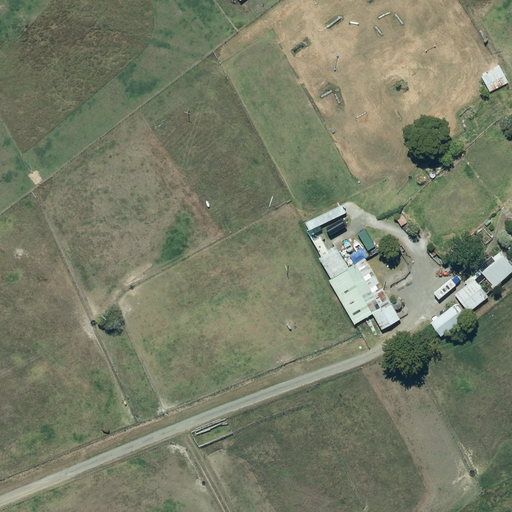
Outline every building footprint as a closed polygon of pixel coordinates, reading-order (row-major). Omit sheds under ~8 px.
[(499,64),(479,75),(489,93),(509,82),(499,64)] [(343,204),(305,222),(310,231),(347,213),(343,204)] [(328,280),(354,324),(373,314),(381,329),(400,318),(364,257),(348,266),(337,248),(329,253),(320,237),(313,241),(322,256),(319,258),(330,279),(328,280)] [(511,271),(511,266),(499,251),(479,268),(494,286),(511,271)] [(474,278),(453,293),(468,313),(488,297),(474,278)] [(465,316),(456,303),(430,322),(441,337),(465,316)]
